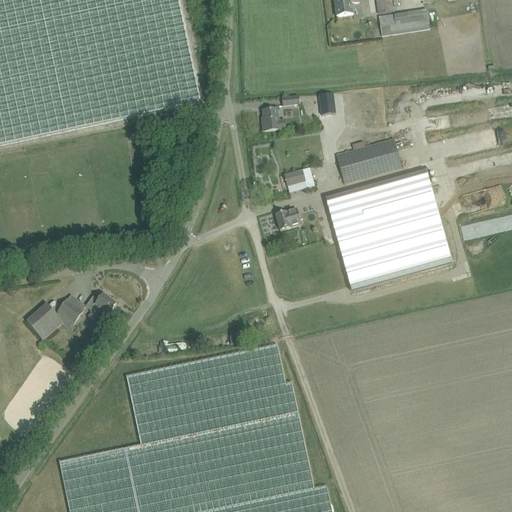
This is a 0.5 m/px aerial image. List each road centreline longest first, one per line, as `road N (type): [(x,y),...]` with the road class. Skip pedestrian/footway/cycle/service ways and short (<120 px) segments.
road 1 (unclassified): [(12,511),(55,431),(162,283)]
road 2 (unclassified): [(162,283),(130,258),(0,277)]
road 3 (unclassified): [(181,241),(217,150),(227,100)]
